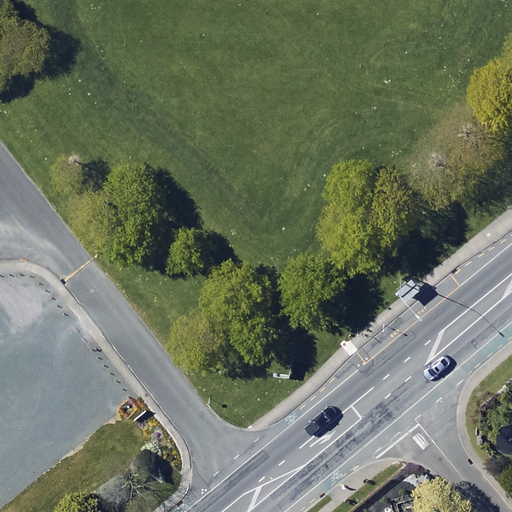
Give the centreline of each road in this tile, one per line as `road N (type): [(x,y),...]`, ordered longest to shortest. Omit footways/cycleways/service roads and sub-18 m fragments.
road 1 (secondary): [(387,385),(235,511)]
road 2 (residential): [(387,385),(492,511)]
road 3 (secondary): [(511,283),(387,385)]
